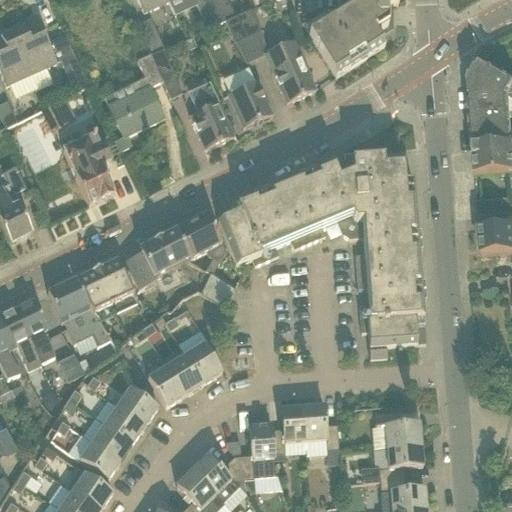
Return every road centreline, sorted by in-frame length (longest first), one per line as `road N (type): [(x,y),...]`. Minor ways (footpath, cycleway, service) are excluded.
road 1 (tertiary): [(0,291),(313,137),(433,59)]
road 2 (residential): [(135,511),(206,420),(233,401),(266,388),(456,375)]
road 3 (residential): [(456,375),(433,59)]
road 4 (residential): [(467,511),(456,375)]
